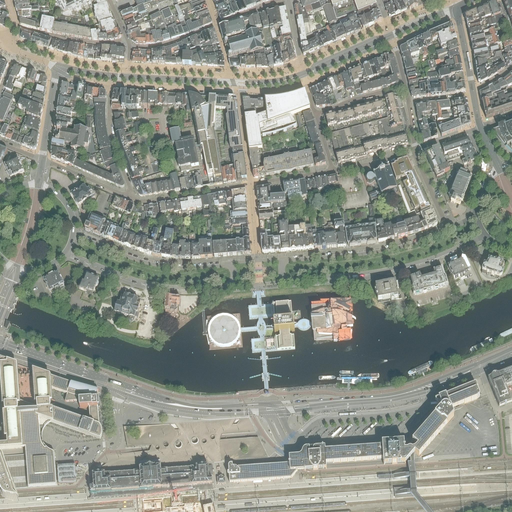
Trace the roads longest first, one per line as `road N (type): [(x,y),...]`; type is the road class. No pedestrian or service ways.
road 1 (secondary): [(511,349),(391,394),(199,406),(0,341)]
road 2 (secondary): [(0,351),(195,410),(381,402),(511,357)]
road 3 (residential): [(448,230),(392,249),(288,260),(281,266),(288,279),(400,267),(486,237)]
road 4 (residential): [(62,256),(181,287),(228,284),(233,271),(224,265)]
road 5 (residential): [(224,265),(147,262),(73,230)]
road 6 (residential): [(130,197),(138,203),(249,184)]
